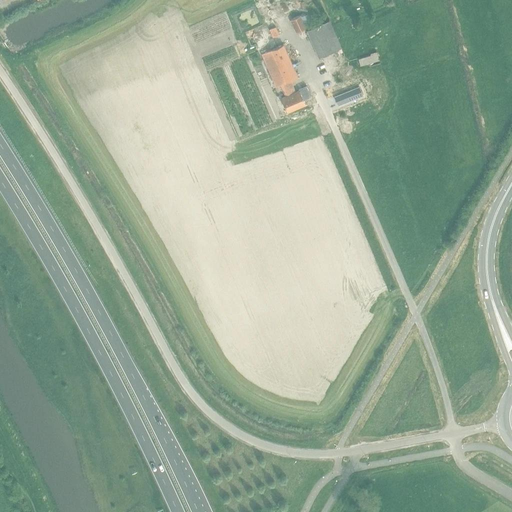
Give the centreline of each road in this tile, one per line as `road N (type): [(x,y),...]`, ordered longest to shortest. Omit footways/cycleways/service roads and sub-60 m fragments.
road 1 (unclassified): [(355,450),(274,449),(212,414),(170,360),(0,67)]
road 2 (trunk): [(202,511),(115,338),(0,139)]
road 3 (unclassified): [(453,434),(432,355),(308,62)]
road 4 (trunk): [(0,177),(179,511)]
